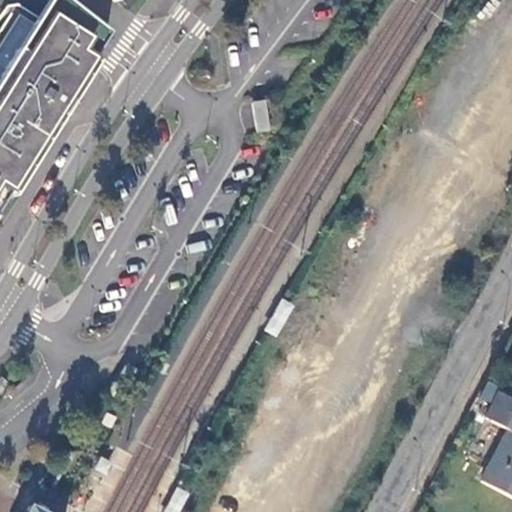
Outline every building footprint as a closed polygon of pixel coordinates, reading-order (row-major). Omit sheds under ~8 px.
[(104,33),(62,0),(43,0),(43,2),(30,23),(36,26),(20,53),(14,49),(0,71),(0,78),(3,80),(0,84),(0,203),(55,113),(60,115),(68,101),(64,99),(98,42),(104,33)] [(30,23),(14,49),(20,53),(36,26),(30,23)] [(250,101),(254,132),(266,130),(262,100),(250,101)] [(269,338),(286,306),(276,301),(260,333),(269,338)] [(484,386),(477,399),(490,406),(497,394),(484,386)] [(511,401),(497,394),(490,406),(511,418),(511,401)] [(511,418),(490,406),(484,418),(506,430),(479,482),(511,499),(511,418)] [(61,475),(71,455),(66,453),(56,472),(61,475)] [(81,506),(90,489),(81,485),(73,502),(81,506)] [(171,490),(160,511),(172,511),(181,494),(171,490)]
